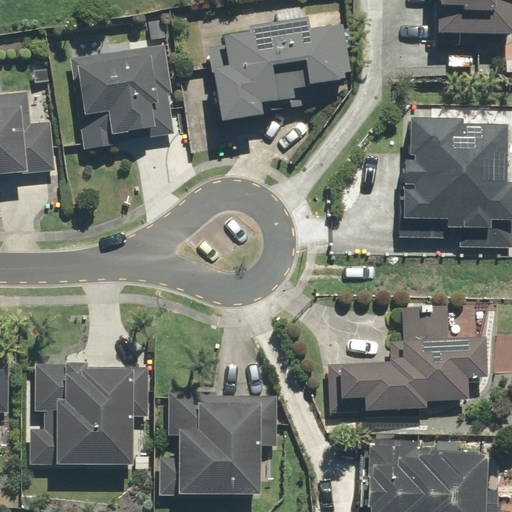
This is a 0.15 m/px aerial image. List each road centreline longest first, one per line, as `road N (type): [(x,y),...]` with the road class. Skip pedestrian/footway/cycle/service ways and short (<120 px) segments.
road 1 (residential): [(128,261),(235,192),(259,198),(276,214),(283,244),(276,272),(237,294),(196,291)]
road 2 (residential): [(0,266),(128,261)]
